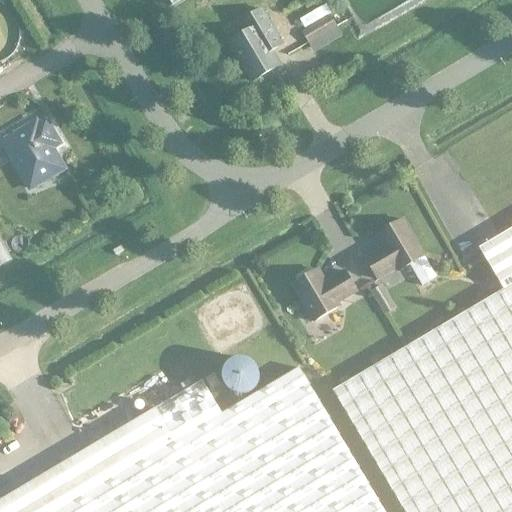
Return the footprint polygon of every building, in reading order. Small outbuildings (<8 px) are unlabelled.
[(252,81),(272,69),(280,65),(272,52),(283,45),(282,44),(284,44),(263,9),(241,22),(247,33),(229,43),(252,81)] [(336,27),(333,21),(307,37),(310,42),(336,27)] [(36,122),(3,142),(31,188),(64,169),(63,167),(60,169),(51,155),(52,148),(60,144),(46,120),(38,125),(36,122)] [(425,256),(403,220),(377,235),(386,249),(379,253),(378,251),(366,259),(378,279),(397,268),(399,272),(425,256)] [(511,511),(511,231),(482,249),(506,291),(335,392),(406,511),(511,511)] [(27,250),(28,249),(28,247),(29,245),(28,243),(28,241),(27,239),(25,238),(24,237),(22,236),(20,236),(18,236),(17,236),(15,237),(14,238),(12,240),(11,242),(11,244),(11,246),(11,248),(12,249),(13,250),(14,252),(16,253),(18,253),(20,254),(22,253),(24,253),(25,251),(27,250)] [(0,267),(12,260),(0,239),(0,267)] [(312,270),(308,269),(297,276),(296,280),(298,282),(293,285),(314,322),(340,306),(338,303),(357,292),(345,271),(332,279),(333,280),(327,284),(319,270),(314,273),(312,270)] [(381,286),(371,293),(385,316),(396,310),(381,286)] [(156,409),(0,501),(0,511),(385,511),(299,368),(175,442),(156,409)]
